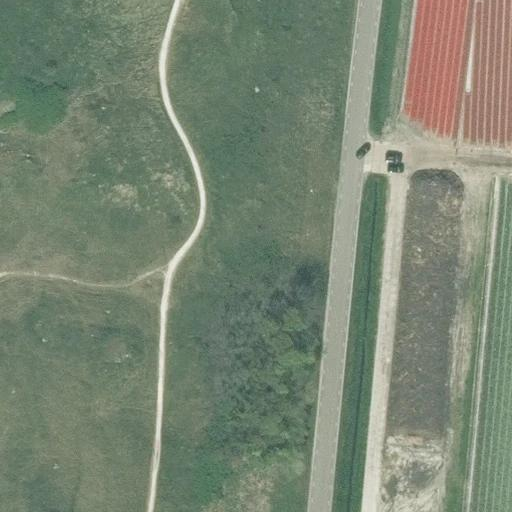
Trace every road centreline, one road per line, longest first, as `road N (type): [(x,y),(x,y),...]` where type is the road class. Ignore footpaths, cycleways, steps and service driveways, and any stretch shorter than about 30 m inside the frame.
road 1 (tertiary): [(322,511),(351,148),(373,0)]
road 2 (track): [(511,161),(351,148)]
